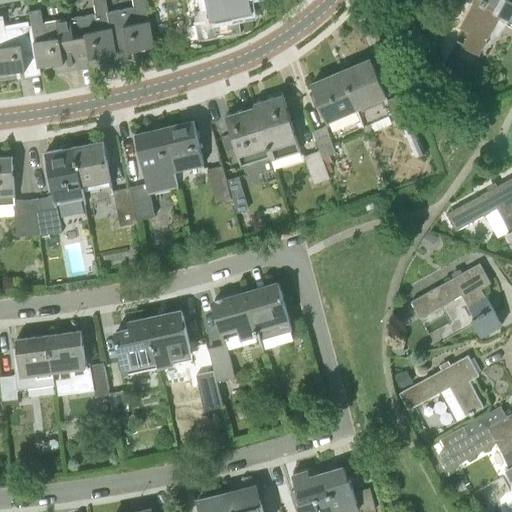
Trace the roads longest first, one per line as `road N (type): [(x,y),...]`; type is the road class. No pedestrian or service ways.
road 1 (residential): [(0,497),(133,481),(338,428),(296,259)]
road 2 (tertiary): [(0,119),(212,72),(287,36),(332,0)]
road 3 (residential): [(0,310),(138,290),(277,253),(296,259)]
